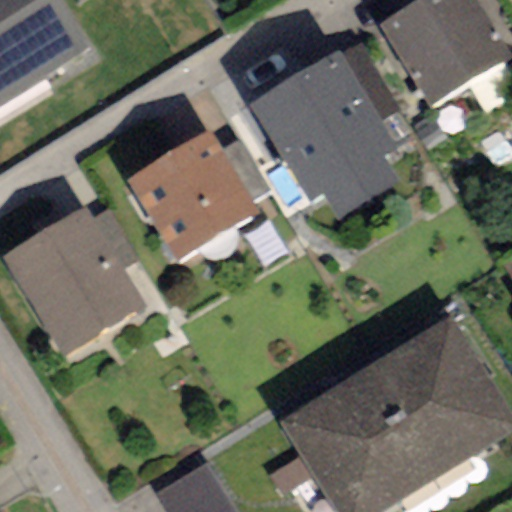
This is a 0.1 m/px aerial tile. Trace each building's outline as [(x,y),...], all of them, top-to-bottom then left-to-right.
[(0,0),(0,110),(88,55),(53,0),(0,0)] [(442,0),(379,37),(427,119),(507,71),(461,0),(442,0)] [(389,159),(333,70),(251,120),(307,210),(389,159)] [(257,221),(210,142),(127,193),(174,271),(257,221)] [(145,312),(85,216),(2,267),(62,363),(145,312)] [(511,433),(451,332),(281,434),(328,511),(398,511),(511,444),(511,433)] [(233,511),(209,469),(141,508),(142,511),(233,511)]
